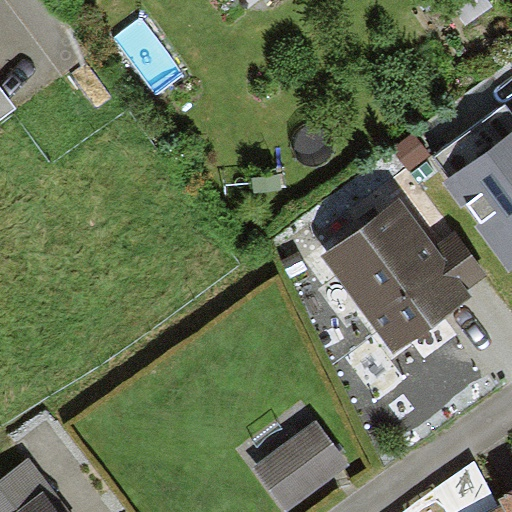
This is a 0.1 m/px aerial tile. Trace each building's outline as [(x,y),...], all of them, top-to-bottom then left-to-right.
[(498,8),(492,0),(446,0),(467,27),(498,8)] [(0,121),(21,105),(0,80),(0,121)] [(451,176),(444,181),(511,271),(511,107),(509,103),(436,157),(451,176)] [(404,199),(325,256),(396,351),(494,276),(460,232),(442,247),(404,199)] [(340,465),(309,426),(252,471),(283,510),(340,465)] [(58,511),(28,470),(0,490),(0,511),(58,511)] [(511,511),(511,496),(485,511),(511,511)]
